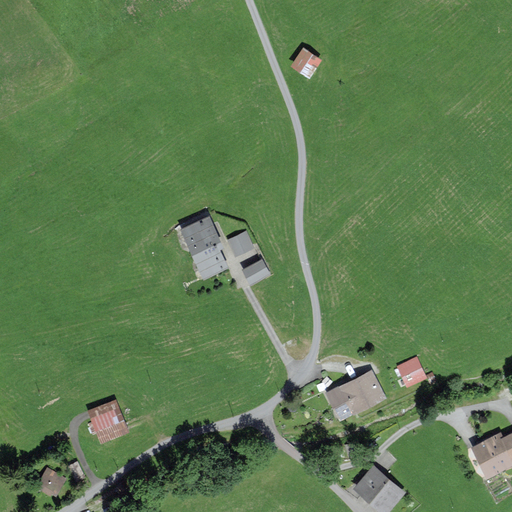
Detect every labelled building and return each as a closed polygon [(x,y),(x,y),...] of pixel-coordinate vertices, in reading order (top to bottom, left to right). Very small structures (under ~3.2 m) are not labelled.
[(304,50),(294,64),(311,75),(320,61),(304,50)] [(187,227),(207,272),(223,265),(214,247),(221,244),(208,217),(187,227)] [(230,240),(237,253),(252,246),(245,232),(230,240)] [(264,275),(261,270),(266,268),(261,260),(245,269),(251,282),(264,275)] [(401,366),(409,383),(424,376),(416,359),(401,366)] [(335,398),(344,417),(383,398),(372,376),(371,374),(348,385),(346,381),(339,385),(338,382),(334,384),(335,387),(328,391),(332,399),(335,398)] [(102,439),(128,429),(120,407),(113,410),(110,402),(90,409),(93,417),(102,439)] [(511,457),(511,433),(499,440),(496,435),(477,445),(491,473),(510,463),(508,459),(511,457)] [(347,446),(349,453),(357,451),(355,443),(347,446)] [(83,475),(77,462),(69,465),(76,479),(83,475)] [(396,495),(398,498),(402,494),(374,470),(376,468),(374,466),(365,476),(367,478),(360,486),(385,507),(396,495)] [(51,491),(56,493),(65,478),(57,473),(56,476),(46,470),(37,486),(50,493),(51,491)]
